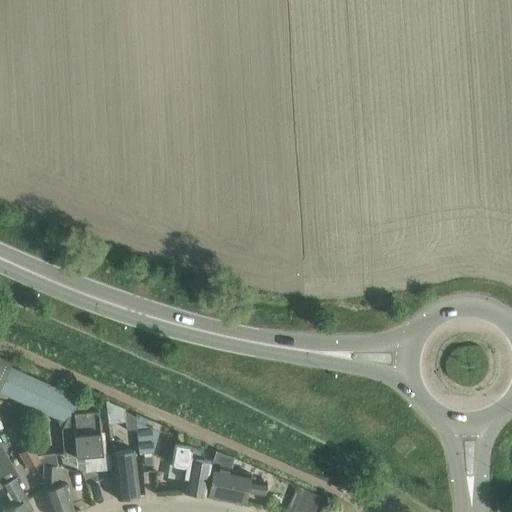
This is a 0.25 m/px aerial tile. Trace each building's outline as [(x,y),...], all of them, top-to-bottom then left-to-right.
[(0,392),(65,422),(72,407),(76,398),(9,368),(10,363),(0,358),(0,392)] [(70,412),(75,456),(101,454),(97,410),(70,412)] [(126,430),(136,429),(135,416),(123,411),(126,430)] [(152,446),(159,432),(136,423),(140,454),(153,453),(152,446)] [(0,485),(1,485),(13,505),(3,511),(28,511),(22,501),(27,499),(15,477),(18,475),(8,458),(0,443),(0,485)] [(191,447),(176,444),(172,464),(183,466),(181,479),(184,479),(182,491),(206,496),(211,466),(212,461),(202,459),(203,452),(191,447)] [(31,445),(19,452),(29,469),(40,463),(37,456),(31,445)] [(133,449),(111,452),(116,499),(139,496),(135,467),(133,449)] [(39,456),(37,456),(40,463),(44,465),(43,491),(46,500),(50,511),(72,511),(74,511),(68,493),(65,483),(56,486),(57,465),(55,453),(39,455),(39,456)] [(206,496),(244,503),(246,492),(263,495),(266,481),(254,479),(254,476),(249,475),(250,473),(211,466),(206,496)] [(315,511),(320,502),(322,497),(303,489),(293,511),(315,511)]
